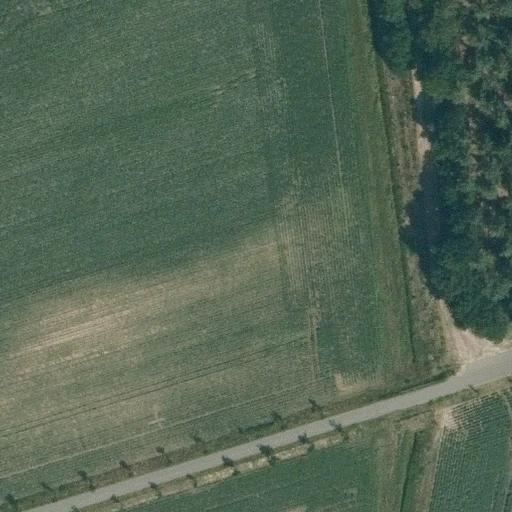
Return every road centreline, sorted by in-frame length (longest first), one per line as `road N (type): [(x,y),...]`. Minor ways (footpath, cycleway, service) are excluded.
road 1 (unclassified): [(511,368),(58,511)]
road 2 (track): [(412,0),(476,381)]
